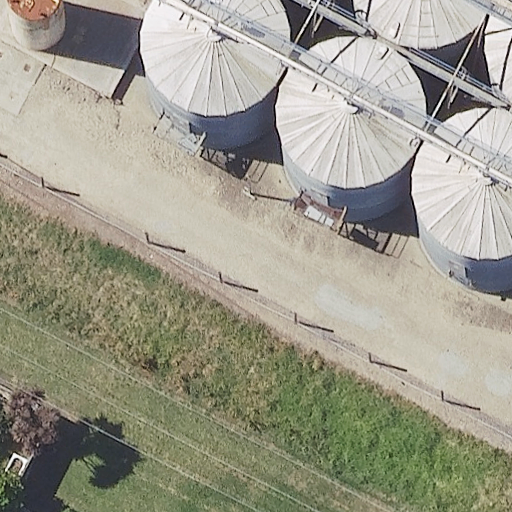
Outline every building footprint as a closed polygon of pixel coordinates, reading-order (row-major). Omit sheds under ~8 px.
[(0,0),(0,67),(115,129),(183,0),(0,0)] [(318,43),(338,38),(356,25),(368,9),(370,0),(251,0),(251,2),(262,21),(278,34),(297,42),(318,43)] [(449,115),(469,109),(486,97),(498,80),(505,60),(504,40),(496,20),(483,5),(475,0),(406,0),(391,14),(382,32),(378,53),(382,74),(393,92),(408,106),(428,114),(449,115)] [(245,183),(265,177),(282,165),(295,148),(300,129),(300,108),(292,89),(279,73),(262,62),(242,58),(221,60),(202,68),(187,82),(177,101),(174,122),(178,142),(189,160),(204,174),(224,182),(245,183)] [(376,255),(396,249),(413,237),(425,220),(431,200),(430,180),(423,160),(410,145),(392,134),(372,129),(352,131),(333,140),(318,154),(308,172),(305,193),(309,214),(319,232),(335,246),(355,254),(376,255)] [(511,323),(511,198),(509,198),(488,200),(470,208),(454,222),(445,241),(442,262),(445,282),(456,300),(472,314),(491,322),(511,323)]
